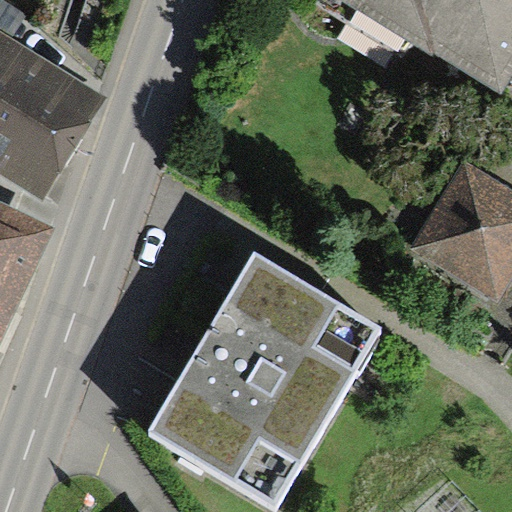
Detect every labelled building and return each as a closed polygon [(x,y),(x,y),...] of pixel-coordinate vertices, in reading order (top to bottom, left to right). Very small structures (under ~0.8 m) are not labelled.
[(1,0),(0,0),(0,32),(11,40),(27,15),(1,0)] [(511,0),(347,0),(502,93),(511,75),(511,0)] [(0,32),(0,174),(44,201),(78,146),(107,98),(11,40),(0,32)] [(511,191),(463,161),(410,246),(497,300),(511,277),(511,191)] [(0,349),(57,228),(0,200),(0,349)] [(206,341),(150,434),(276,509),(382,332),(256,257),(206,341)]
